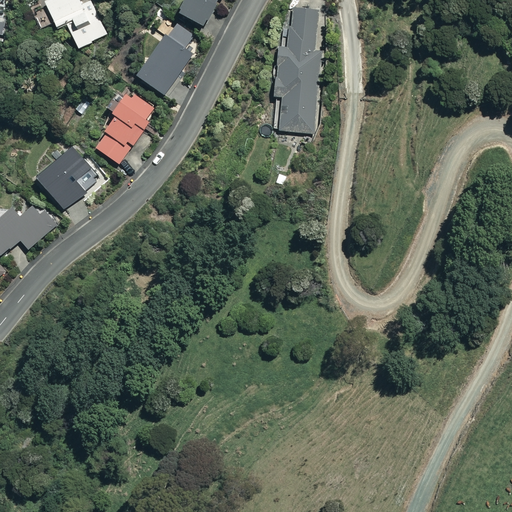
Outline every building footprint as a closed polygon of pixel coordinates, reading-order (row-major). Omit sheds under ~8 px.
[(79,0),(47,0),(61,28),(69,24),(80,46),(108,33),(92,0),(88,0),(81,4),(79,0)] [(187,0),(182,9),(206,23),(219,0),(187,0)] [(279,96),(276,131),(315,134),(323,49),(318,49),(322,7),(294,4),(291,45),(278,44),(273,95),(279,96)] [(193,36),(175,24),(166,37),(164,35),(135,76),(163,95),(191,55),(184,50),(193,36)] [(101,145),(120,161),(152,121),(147,117),(155,107),(132,88),(114,109),(119,113),(107,129),(111,132),(101,145)] [(39,182),(65,211),(88,195),(86,192),(96,183),(94,180),(97,176),(74,151),(39,182)] [(39,215),(32,207),(18,218),(10,207),(0,215),(0,255),(19,240),(27,250),(56,225),(44,210),(39,215)]
